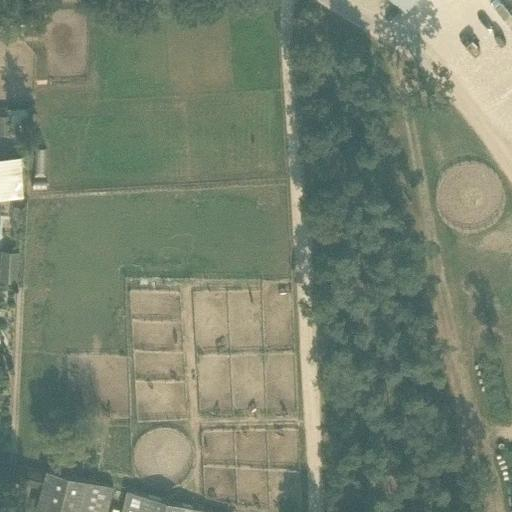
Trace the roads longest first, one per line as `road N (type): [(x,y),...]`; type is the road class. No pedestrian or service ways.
road 1 (track): [(472,432),(393,33)]
road 2 (track): [(393,33),(414,43),(511,180)]
road 3 (track): [(321,506),(472,432)]
